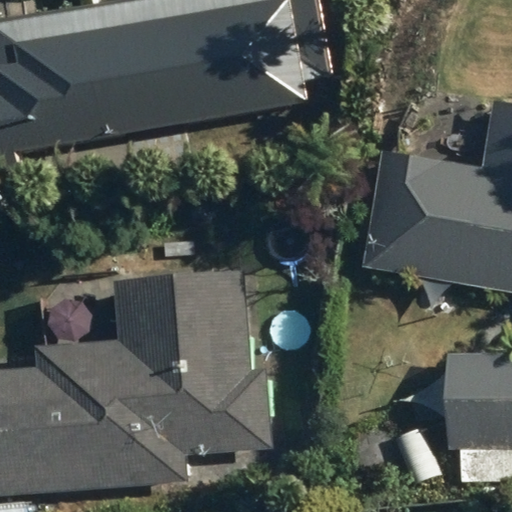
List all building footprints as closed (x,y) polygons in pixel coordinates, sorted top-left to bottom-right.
[(0,170),(10,169),(7,152),(306,102),(302,81),(326,77),(313,0),(95,0),(0,16),(0,170)] [(511,104),(490,101),(478,169),(377,152),(366,217),(360,216),(352,265),(511,292),(511,104)] [(283,199),(282,223),(316,224),(316,200),(283,199)] [(0,494),(184,482),(182,453),(267,447),(262,372),(276,371),(275,347),(255,348),(256,368),(244,369),(237,269),(109,278),(113,340),(29,346),(30,369),(0,371),(0,494)] [(456,483),(511,482),(511,353),(441,354),(441,448),(456,448),(456,483)] [(430,427),(396,444),(417,493),(451,479),(430,427)]
